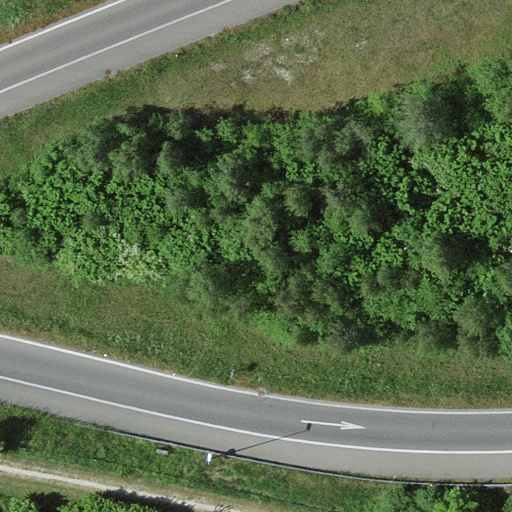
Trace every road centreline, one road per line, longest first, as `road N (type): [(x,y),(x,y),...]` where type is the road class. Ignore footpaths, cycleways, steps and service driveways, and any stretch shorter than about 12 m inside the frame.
road 1 (motorway): [(0,356),(317,423),(511,431)]
road 2 (motorway): [(0,71),(177,0)]
